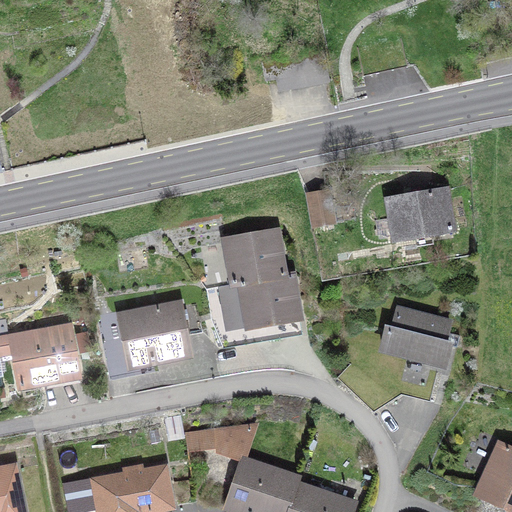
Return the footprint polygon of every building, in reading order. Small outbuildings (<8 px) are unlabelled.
[(401,38),(357,47),(363,76),(407,67),(401,38)] [(278,89),(328,80),(323,50),(262,62),(265,79),(276,77),(278,89)] [(445,190),(388,200),(391,219),(380,221),(382,235),(393,233),(394,240),(452,230),(445,190)] [(327,192),(309,195),(314,226),(333,223),(327,192)] [(232,285),(240,284),(284,276),(277,232),(225,240),(232,285)] [(222,346),(302,334),(292,275),(284,276),(240,284),(244,310),(217,315),(222,346)] [(125,337),(102,342),(108,370),(188,355),(184,334),(201,331),(196,302),(120,316),(125,337)] [(398,320),(395,331),(388,329),(382,350),(443,365),(449,345),(456,347),(459,336),(447,333),(449,323),(398,310),(395,319),(398,320)] [(19,387),(79,377),(70,326),(10,337),(19,387)] [(351,364),(337,378),(373,412),(394,399),(351,364)] [(417,368),(410,397),(429,402),(437,372),(417,368)] [(226,508),(238,511),(288,511),(298,484),(299,479),(243,460),(255,425),(186,435),(188,448),(217,445),(218,450),(243,459),(226,508)] [(511,449),(499,444),(476,494),(511,510),(511,449)] [(145,511),(172,507),(165,467),(142,472),(141,466),(125,469),(126,475),(93,481),(99,511),(145,511)] [(0,469),(0,511),(22,511),(13,467),(0,469)] [(298,484),(288,511),(351,511),(354,503),(298,484)]
